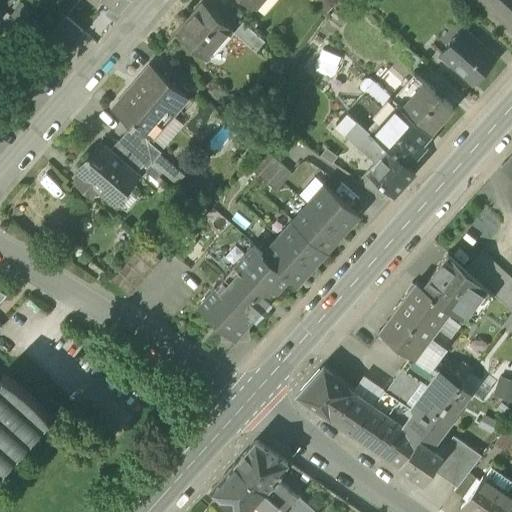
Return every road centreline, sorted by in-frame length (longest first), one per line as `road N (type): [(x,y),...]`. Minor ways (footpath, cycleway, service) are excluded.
road 1 (secondary): [(242,406),(511,104)]
road 2 (residential): [(242,406),(0,250)]
road 3 (residential): [(157,0),(0,182)]
road 4 (residential): [(242,406),(397,511)]
road 5 (secondary): [(147,511),(242,406)]
